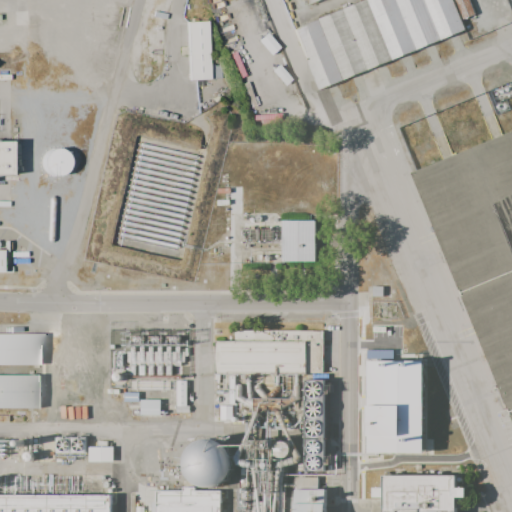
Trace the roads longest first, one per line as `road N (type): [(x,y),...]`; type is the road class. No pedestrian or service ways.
road 1 (residential): [(117,100),(160,105),(176,90),(186,0),(292,52),(321,106),(362,140),(511,499)]
road 2 (residential): [(362,140),(349,192),(350,511)]
road 3 (residential): [(350,305),(0,305)]
road 4 (residential): [(56,306),(143,0)]
road 5 (residential): [(511,50),(378,115),(362,140)]
